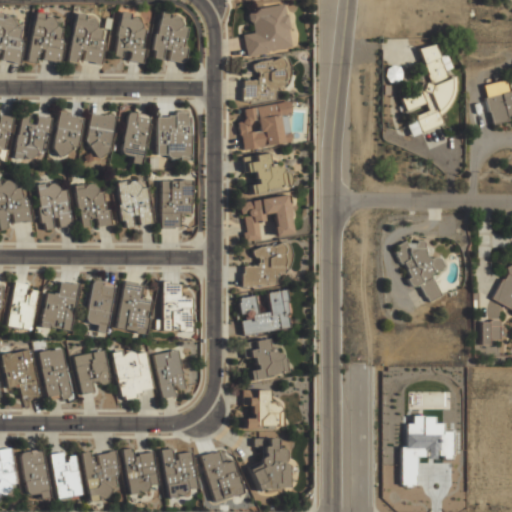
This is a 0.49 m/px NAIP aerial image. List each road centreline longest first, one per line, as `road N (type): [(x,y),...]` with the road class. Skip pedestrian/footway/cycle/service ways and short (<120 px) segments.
road 1 (tertiary): [(334,511),(338,171),(351,0)]
road 2 (residential): [(198,0),(213,38),(214,351),(197,410)]
road 3 (residential): [(0,87),(213,88)]
road 4 (residential): [(0,256),(213,256)]
road 5 (residential): [(197,410),(167,422),(0,423)]
road 6 (residential): [(511,201),(338,201)]
